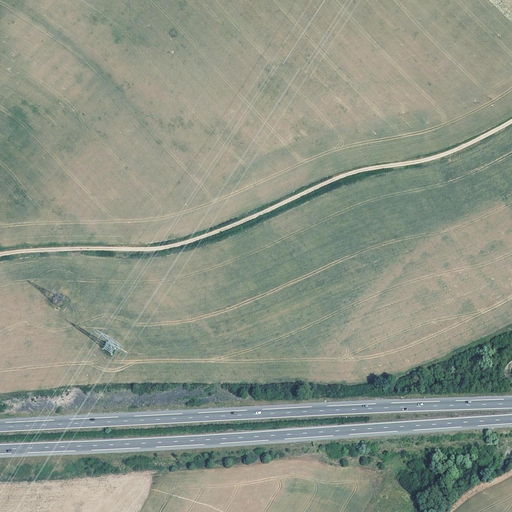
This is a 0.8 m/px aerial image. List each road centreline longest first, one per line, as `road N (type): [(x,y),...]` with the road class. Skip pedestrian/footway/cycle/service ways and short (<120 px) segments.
road 1 (track): [(511,120),(433,157),(339,175),(195,238),(146,248),(0,253)]
road 2 (motorway): [(0,450),(511,420)]
road 3 (motorway): [(511,404),(0,429)]
road 4 (track): [(320,457),(511,440)]
